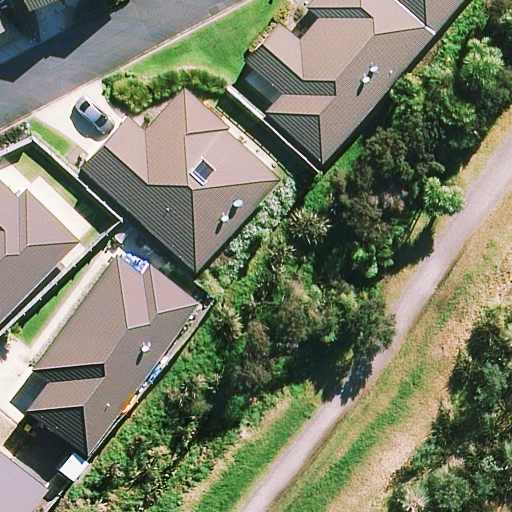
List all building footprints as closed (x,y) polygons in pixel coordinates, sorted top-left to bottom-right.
[(436,21),(409,0),(309,0),(306,4),(318,13),(301,32),(282,16),(248,56),(284,86),(266,107),(321,154),(436,21)] [(409,0),(436,21),(453,0),(409,0)] [(279,170),(181,82),(144,124),(129,111),(83,161),(196,263),(279,170)] [(19,192),(0,173),(0,314),(80,236),(29,183),(19,192)] [(138,266),(118,250),(34,363),(50,375),(25,409),(81,451),(198,293),(147,254),(138,266)] [(0,511),(19,511),(40,486),(0,454),(0,511)]
